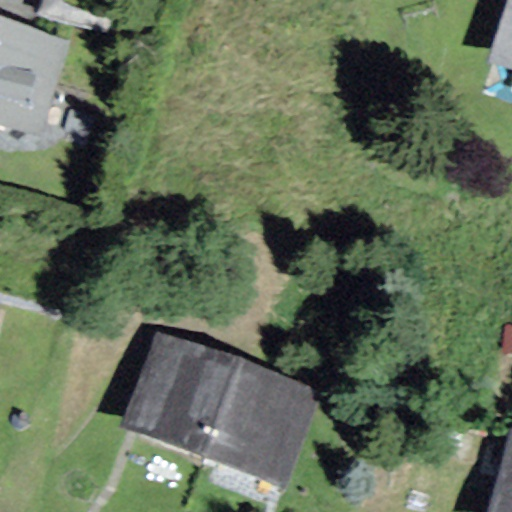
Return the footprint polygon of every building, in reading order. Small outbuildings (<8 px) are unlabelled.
[(111,0),(48,0),(45,14),(104,30),(111,0)] [(511,15),(496,67),(511,72),(511,15)] [(62,50),(0,34),(0,131),(38,141),(62,50)] [(161,347),(129,432),(205,461),(238,376),(161,347)] [(281,490),(314,404),(238,376),(205,461),(281,490)] [(511,511),(511,451),(495,511),(511,511)]
